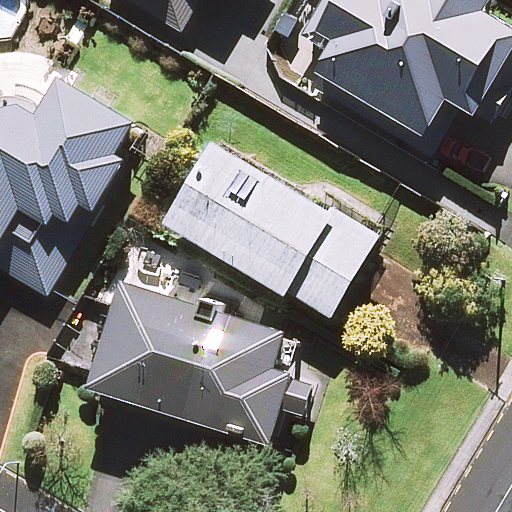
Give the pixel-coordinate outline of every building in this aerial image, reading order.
[(131,0),(184,31),(202,0),(131,0)] [(511,25),(484,9),(489,0),(339,0),(317,38),(337,50),(324,72),(427,134),(450,97),(478,114),(511,56),(511,25)] [(0,255),(3,257),(0,262),(0,266),(50,296),(90,227),(76,219),(83,205),(96,213),(147,127),(60,76),(54,70),(48,64),(42,58),(35,55),(27,54),(19,54),(11,54),(1,55),(0,55),(0,255)] [(381,237),(217,142),(170,223),(334,317),(381,237)] [(289,332),(127,282),(95,387),(275,441),(296,372),(278,366),(289,332)]
